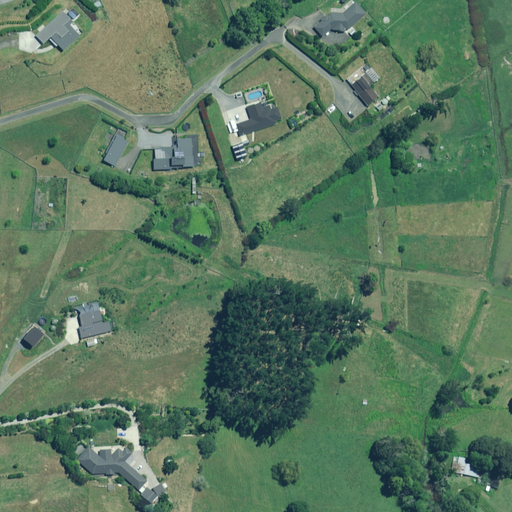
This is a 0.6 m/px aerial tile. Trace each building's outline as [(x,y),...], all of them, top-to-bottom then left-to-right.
[(345,32),(366,14),(355,2),(343,13),(331,12),(314,27),(322,36),(331,29),(344,31),(345,32)] [(63,12),(36,36),(43,44),(50,37),(63,51),(79,36),(69,25),(72,22),(63,12)] [(362,77),(352,85),(369,106),(379,97),(362,77)] [(236,125),(241,136),(282,121),(277,107),(271,109),(270,106),(264,108),(262,102),(246,108),(251,119),(236,125)] [(117,134),(103,160),(115,166),(129,140),(117,134)] [(153,159),(154,170),(194,168),(193,139),(177,140),(177,147),(155,148),(156,159),(153,159)] [(242,143),(232,147),(237,160),(247,156),(242,143)] [(78,327),(81,338),(111,331),(109,321),(103,323),(99,308),(79,313),(82,326),(78,327)] [(35,327),(23,339),(32,347),(44,335),(35,327)] [(88,447),(76,460),(93,475),(119,473),(139,490),(147,481),(125,462),(133,453),(126,447),(122,452),(118,448),(112,456),(111,449),(99,450),(100,456),(88,447)] [(147,487),(141,495),(151,504),(158,496),(147,487)]
